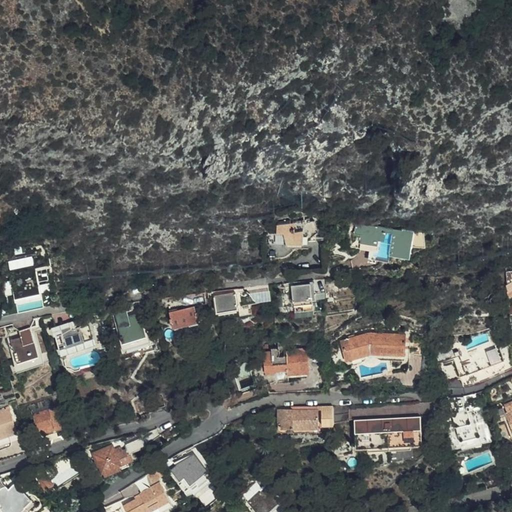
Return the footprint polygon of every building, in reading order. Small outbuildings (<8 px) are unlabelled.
[(271,217),(271,233),(274,232),(278,240),(300,240),(300,235),(304,232),(308,237),(315,231),(309,223),(301,222),(301,220),(285,220),(284,218),(271,217)] [(349,228),(349,239),(356,239),(356,243),(374,243),(374,252),(370,252),(370,259),(388,259),(388,255),(388,250),(409,250),(409,227),(397,227),(397,228),(349,228)] [(274,232),(271,233),(271,243),(302,244),(309,239),(308,237),(304,232),(300,235),(300,240),(278,240),(274,232)] [(374,243),(356,243),(356,252),(370,252),(374,252),(374,243)] [(9,260),(11,269),(34,264),(33,255),(9,260)] [(13,288),(11,289),(14,297),(23,295),(24,299),(40,295),(34,272),(10,278),(13,288)] [(317,299),(315,282),(292,285),(295,310),(313,308),(313,299),(317,299)] [(245,291),(247,302),(272,300),(271,288),(245,291)] [(11,289),(3,301),(3,303),(7,307),(14,297),(11,289)] [(240,309),(238,292),(216,295),(218,312),(240,309)] [(21,311),(43,306),(37,299),(20,305),(21,311)] [(128,302),(107,306),(107,307),(114,312),(115,314),(127,349),(149,342),(137,306),(127,310),(128,302)] [(173,308),(177,327),(202,320),(198,304),(181,308),(180,306),(173,308)] [(58,338),(61,336),(66,335),(72,352),(98,342),(88,316),(76,321),(73,313),(55,320),(58,328),(55,329),(58,338)] [(42,362),(31,327),(20,330),(23,338),(11,341),(20,369),(42,362)] [(410,370),(410,355),(406,355),(407,335),(382,333),(366,333),(355,335),(355,333),(348,335),(349,337),(341,340),(347,359),(372,354),(383,354),(383,359),(394,360),(395,374),(410,370)] [(66,335),(61,336),(68,353),(72,352),(66,335)] [(340,350),(336,339),(328,344),(330,352),(340,350)] [(454,358),(464,387),(481,381),(477,371),(505,360),(498,341),(479,349),(478,347),(454,358)] [(281,372),(267,374),(268,385),(290,380),(289,374),(311,372),(309,348),(264,352),(265,360),(266,360),(267,370),(281,369),(281,372)] [(161,399),(160,396),(148,400),(149,403),(146,404),(149,412),(151,411),(152,414),(165,410),(164,407),(166,406),(163,398),(161,399)] [(469,412),(467,402),(451,406),(460,440),(454,442),(456,446),(488,438),(486,433),(481,435),(475,411),(469,412)] [(0,442),(0,443),(19,436),(9,405),(0,408),(0,442)] [(350,406),(335,407),(335,409),(335,420),(351,419),(350,406)] [(36,453),(53,446),(56,441),(61,440),(58,430),(67,427),(60,407),(35,415),(43,436),(32,440),(36,453)] [(293,410),(293,409),(278,409),(278,421),(282,421),(282,427),(292,427),(292,433),(320,432),(319,409),(293,410)] [(324,423),(330,423),(335,423),(335,420),(335,409),(324,410),(324,423)] [(424,442),(423,415),(415,416),(415,417),(363,421),(363,420),(357,420),(359,447),(424,442)] [(282,421),(278,421),(279,433),(292,433),(292,427),(282,427),(282,421)] [(0,442),(0,446),(20,439),(19,436),(0,443),(0,442)] [(128,449),(124,451),(123,449),(121,448),(120,448),(118,448),(115,450),(113,445),(94,454),(102,473),(104,472),(131,460),(133,459),(130,453),(147,447),(143,438),(126,444),(128,449)] [(179,466),(173,470),(179,478),(181,480),(185,485),(188,482),(191,485),(196,481),(205,473),(203,470),(206,467),(205,466),(207,465),(210,463),(202,454),(198,458),(194,452),(178,465),(179,466)] [(131,460),(104,472),(106,476),(133,464),(131,460)] [(495,460),(493,461),(493,462),(483,466),(487,479),(499,475),(495,460)] [(166,472),(161,465),(150,472),(155,480),(166,472)] [(198,482),(195,484),(199,490),(214,478),(210,473),(207,476),(205,473),(196,481),(198,482)] [(48,476),(41,480),(47,490),(54,486),(48,476)] [(126,507),(129,511),(168,511),(176,508),(163,483),(142,494),(144,497),(126,507)] [(195,484),(190,488),(194,494),(199,490),(195,484)] [(4,491),(0,495),(0,510),(1,511),(2,511),(4,511),(26,511),(35,503),(17,486),(11,493),(7,489),(4,491)] [(261,493),(260,491),(248,500),(258,511),(279,511),(286,507),(268,487),(261,493)]
